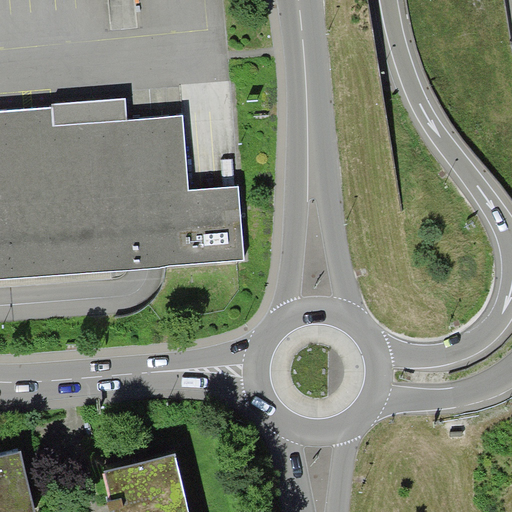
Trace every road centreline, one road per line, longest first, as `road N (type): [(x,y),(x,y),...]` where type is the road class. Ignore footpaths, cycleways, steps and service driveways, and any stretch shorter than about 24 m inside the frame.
road 1 (motorway): [(435,0),(511,437)]
road 2 (motorway): [(389,0),(419,101),(511,245)]
road 3 (tertiary): [(0,380),(256,371)]
road 4 (motorway): [(511,191),(478,0)]
road 5 (primary): [(311,169),(299,0)]
road 6 (motorway): [(511,288),(498,319),(466,346),(426,355),(375,349)]
road 7 (primary): [(352,320),(331,204),(311,169)]
road 8 (primary): [(311,169),(296,203),(280,322)]
road 9 (motorway): [(372,400),(449,397),(511,373)]
